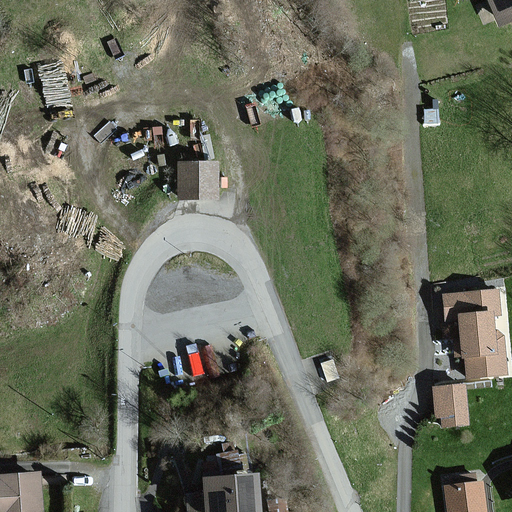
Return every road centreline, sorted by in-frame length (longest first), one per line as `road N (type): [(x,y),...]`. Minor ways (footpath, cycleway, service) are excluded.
road 1 (tertiary): [(128,511),(133,296),(158,254),(175,240),(198,237),(237,253),(251,271),(351,511)]
road 2 (track): [(0,468),(72,467),(129,477)]
